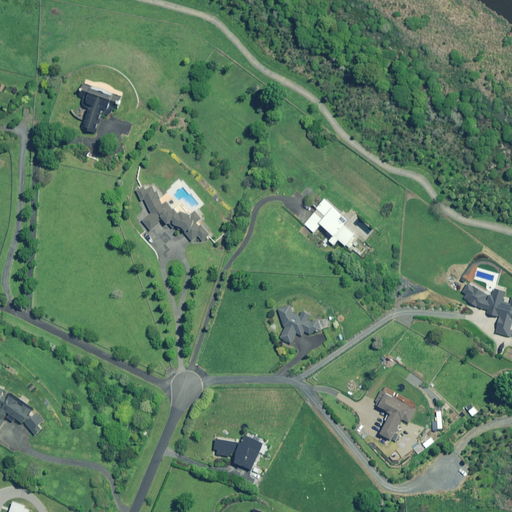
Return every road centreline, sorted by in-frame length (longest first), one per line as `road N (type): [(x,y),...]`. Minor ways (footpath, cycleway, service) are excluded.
road 1 (unknown): [(189,385),(216,297),(247,246),(255,214),(278,206)]
road 2 (unknown): [(298,379),(392,321),(458,323)]
road 3 (residential): [(133,511),(189,385)]
